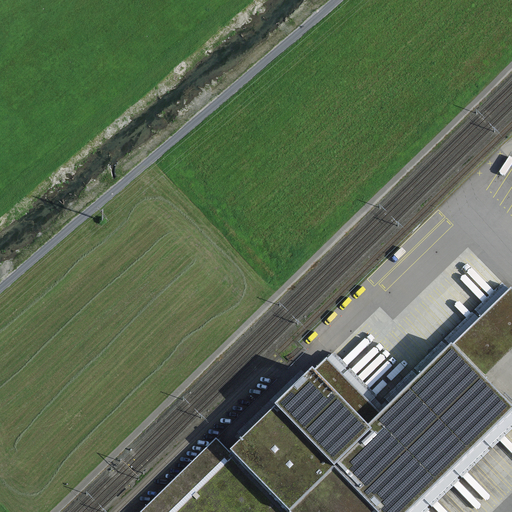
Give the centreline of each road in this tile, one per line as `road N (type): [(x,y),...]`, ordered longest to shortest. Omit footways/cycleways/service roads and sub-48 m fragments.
road 1 (residential): [(156,511),(477,213)]
road 2 (track): [(330,0),(0,283)]
